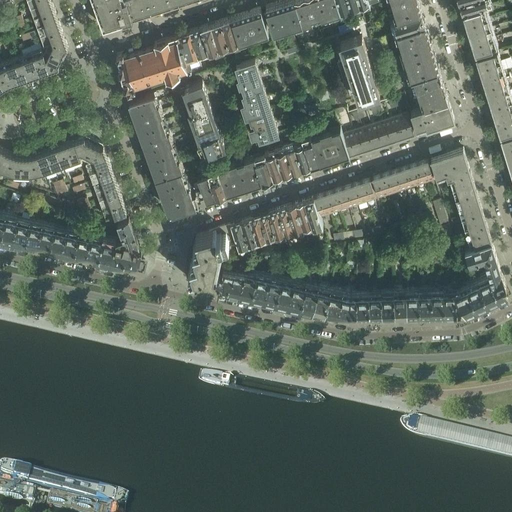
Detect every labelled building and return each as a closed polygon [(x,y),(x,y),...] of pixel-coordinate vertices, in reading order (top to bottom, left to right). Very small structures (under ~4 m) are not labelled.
[(52,0),(48,0),(31,6),(34,15),(55,8),(52,0)] [(94,0),(95,2),(104,26),(124,20),(124,19),(130,17),(130,18),(139,15),(139,14),(146,12),(158,8),(166,6),(178,2),(182,0),(94,0)] [(303,20),(296,0),(279,0),(266,5),(275,32),(304,22),(303,20)] [(312,18),(306,0),(296,0),(303,20),(312,18)] [(322,14),(316,0),(306,0),(312,18),(322,14)] [(327,0),(316,0),(322,14),(331,11),(327,0)] [(338,0),(327,0),(331,11),(341,8),(338,0)] [(348,0),(338,0),(341,8),(350,5),(348,0)] [(418,0),(392,0),(396,13),(398,18),(422,10),(420,5),(418,0)] [(491,0),(462,0),(460,1),(464,12),(485,5),(493,3),(491,0)] [(485,5),(464,12),(465,15),(466,15),(468,22),(488,16),(485,5)] [(261,6),(232,16),(239,39),(269,29),(261,6)] [(55,8),(34,15),(38,25),(58,17),(55,8)] [(422,10),(398,18),(391,20),(392,24),(395,24),(397,30),(425,22),(424,18),(426,17),(425,15),(423,14),(422,10)] [(22,13),(18,15),(17,15),(21,26),(26,25),(22,13)] [(365,19),(364,15),(350,19),(351,23),(365,19)] [(232,16),(221,19),(229,42),(234,40),(236,44),(241,43),(239,39),(232,16)] [(488,16),(468,22),(470,29),(469,29),(470,32),(491,26),(488,16)] [(58,17),(38,25),(41,34),(62,26),(58,17)] [(221,19),(212,22),(220,49),(225,48),(224,44),(229,42),(221,19)] [(212,22),(201,26),(209,49),(215,47),(216,51),(220,49),(212,22)] [(425,22),(397,30),(405,53),(433,45),(431,41),(433,40),(432,37),(430,37),(428,29),(429,28),(428,26),(427,26),(425,22)] [(0,34),(16,29),(14,24),(0,29),(0,34)] [(62,26),(41,34),(44,43),(65,35),(62,26)] [(201,26),(190,29),(198,52),(209,49),(201,26)] [(284,29),(289,44),(297,42),(292,26),(284,29)] [(491,26),(470,32),(471,35),(472,35),(474,42),(494,35),(491,26)] [(198,52),(190,29),(179,33),(176,34),(188,71),(189,74),(203,69),(198,52)] [(32,31),(22,34),(24,39),(33,36),(32,31)] [(188,71),(176,34),(169,37),(169,36),(155,41),(156,45),(125,55),(124,51),(117,54),(129,90),(136,88),(134,85),(144,81),(145,85),(154,82),(155,85),(189,74),(188,71)] [(362,34),(341,41),(359,98),(380,91),(366,49),(367,49),(362,34)] [(12,35),(3,38),(6,48),(16,44),(12,35)] [(65,35),(44,43),(45,46),(65,55),(69,47),(65,35)] [(386,35),(380,36),(394,81),(400,80),(386,35)] [(494,35),(474,42),(476,48),(475,49),(476,52),(497,45),(494,35)] [(392,82),(380,44),(374,46),(386,84),(392,82)] [(433,45),(405,53),(412,77),(440,68),(438,64),(440,63),(439,60),(437,60),(435,52),(436,51),(435,49),(434,49),(433,45)] [(65,55),(45,46),(42,47),(50,67),(62,63),(65,55)] [(42,47),(33,50),(41,71),(50,67),(42,47)] [(498,48),(477,54),(478,58),(479,57),(481,64),(501,58),(498,48)] [(33,50),(24,53),(31,74),(41,71),(33,50)] [(24,53),(15,57),(22,77),(31,74),(24,53)] [(511,54),(511,55),(502,57),(505,66),(511,64),(511,54)] [(15,57),(5,60),(13,81),(22,77),(15,57)] [(279,130),(255,57),(236,63),(240,76),(238,76),(240,83),(242,82),(245,91),(243,92),(246,100),(242,102),(246,114),(250,113),(252,120),(254,119),(256,124),(250,126),(251,128),(247,129),(250,139),(254,137),(253,134),(259,132),(260,137),(279,130)] [(501,58),(481,64),(483,71),(482,71),(483,74),(504,68),(501,58)] [(5,60),(0,62),(0,79),(4,85),(6,84),(8,83),(13,81),(5,60)] [(440,68),(412,77),(418,97),(422,95),(425,105),(449,98),(440,68)] [(504,68),(483,74),(484,77),(485,77),(487,84),(507,78),(504,68)] [(203,78),(179,87),(184,102),(190,100),(193,106),(190,107),(200,135),(203,134),(208,148),(225,142),(203,78)] [(507,78),(487,84),(489,91),(488,91),(489,94),(510,87),(507,78)] [(511,93),(510,87),(489,94),(490,97),(491,96),(493,103),(511,97),(511,93)] [(158,99),(154,90),(130,98),(133,108),(158,99)] [(391,107),(401,104),(399,97),(389,100),(391,107)] [(511,97),(493,103),(495,110),(494,110),(495,113),(511,108),(511,97)] [(449,98),(425,105),(411,110),(417,130),(419,129),(419,128),(436,123),(437,123),(455,118),(452,107),(449,108),(446,100),(448,99),(448,100),(449,99),(449,98)] [(163,109),(160,99),(159,99),(158,99),(133,108),(137,119),(162,110),(163,109)] [(373,113),(383,110),(381,103),(371,106),(373,113)] [(511,108),(495,113),(496,116),(499,123),(511,118),(511,108)] [(165,119),(162,110),(137,119),(140,128),(165,119)] [(415,130),(409,111),(400,113),(406,133),(415,130)] [(406,133),(400,113),(390,117),(396,137),(406,133)] [(396,137),(390,117),(381,119),(388,139),(396,137)] [(511,118),(499,123),(501,130),(500,130),(501,133),(511,129),(511,118)] [(168,127),(165,119),(140,128),(144,136),(168,127)] [(388,139),(381,119),(371,123),(377,143),(388,139)] [(371,123),(362,125),(369,145),(377,143),(371,123)] [(312,133),(321,161),(350,152),(350,151),(343,132),(341,124),(340,124),(340,126),(332,128),(332,127),(321,131),(321,132),(313,135),(312,133)] [(362,125),(352,129),(359,149),(369,145),(362,125)] [(173,138),(170,128),(170,127),(168,127),(144,136),(147,147),(172,138),(173,138)] [(352,129),(343,132),(350,151),(359,149),(352,129)] [(511,132),(502,136),(503,139),(504,139),(506,146),(511,143),(511,132)] [(302,137),(304,142),(311,164),(321,161),(312,133),(302,137)] [(87,134),(75,138),(83,159),(86,158),(95,138),(87,134)] [(75,138),(66,141),(74,162),(83,159),(75,138)] [(103,141),(95,138),(86,158),(87,161),(107,153),(103,141)] [(175,147),(172,138),(147,147),(150,156),(175,147)] [(293,141),(294,145),(301,167),(311,164),(304,142),(298,143),(297,140),(293,141)] [(66,141),(57,144),(64,165),(74,162),(66,141)] [(283,144),(284,148),(292,171),(301,167),(294,145),(288,147),(287,143),(283,144)] [(57,144),(48,148),(55,169),(64,165),(57,144)] [(1,145),(0,145),(0,169),(0,170),(9,150),(6,148),(5,148),(3,146),(1,145)] [(274,147),(275,151),(282,174),(292,171),(284,148),(279,150),(278,146),(274,147)] [(467,169),(465,160),(468,159),(464,146),(431,156),(437,177),(447,174),(448,176),(450,176),(470,169),(471,169),(470,167),(470,168),(467,169)] [(154,165),(178,156),(175,147),(150,156),(154,165)] [(48,148),(38,151),(46,172),(55,169),(48,148)] [(12,151),(10,150),(9,150),(0,170),(15,175),(19,153),(17,152),(14,152),(12,151)] [(273,177),(282,174),(275,151),(269,153),(268,150),(265,151),(265,152),(273,177)] [(38,151),(34,153),(29,153),(30,175),(32,175),(46,172),(38,151)] [(265,152),(260,153),(260,152),(253,154),(262,180),(273,177),(265,152)] [(21,153),(19,153),(15,175),(29,175),(30,175),(29,153),(28,153),(23,154),(21,153)] [(107,153),(87,161),(90,170),(111,163),(107,153)] [(245,158),(237,161),(246,186),(262,180),(253,154),(244,157),(245,158)] [(182,166),(184,166),(180,155),(178,156),(154,165),(157,175),(182,166)] [(435,177),(429,157),(419,160),(426,180),(435,177)] [(227,164),(219,167),(227,192),(246,186),(237,161),(237,159),(226,163),(227,164)] [(426,180),(419,160),(410,163),(416,183),(426,180)] [(111,163),(90,170),(93,179),(114,172),(111,163)] [(416,183),(410,163),(401,166),(407,186),(416,183)] [(198,174),(207,198),(227,192),(219,167),(219,165),(208,169),(208,171),(198,174)] [(160,183),(185,174),(182,166),(157,175),(160,183)] [(407,186),(401,166),(391,169),(398,189),(407,186)] [(398,189),(391,169),(382,173),(389,193),(398,189)] [(473,178),(473,175),(472,176),(470,169),(450,176),(453,185),(473,178)] [(114,172),(93,179),(96,188),(117,181),(114,172)] [(73,176),(75,181),(84,178),(83,173),(73,176)] [(389,193),(382,173),(373,176),(380,195),(389,193)] [(163,191),(188,183),(185,174),(160,183),(163,191)] [(377,196),(370,176),(361,179),(368,199),(377,196)] [(68,189),(63,177),(54,181),(58,193),(68,189)] [(6,183),(18,187),(20,182),(8,178),(6,183)] [(473,178),(453,185),(456,194),(476,188),(474,181),(473,178)] [(368,199),(361,179),(352,182),(358,202),(368,199)] [(117,181),(96,188),(100,198),(120,190),(117,181)] [(86,187),(84,182),(73,186),(75,191),(86,187)] [(166,200),(193,191),(190,182),(188,183),(163,191),(166,200)] [(358,202),(352,182),(343,185),(349,205),(358,202)] [(349,205),(343,185),(333,188),(340,208),(349,205)] [(340,208),(333,188),(324,192),(330,211),(340,208)] [(476,188),(456,194),(459,204),(479,198),(479,195),(478,195),(476,188)] [(75,202),(32,189),(30,194),(73,207),(75,202)] [(120,190),(100,198),(103,207),(124,200),(120,190)] [(199,201),(196,190),(193,191),(166,200),(169,208),(173,210),(199,201)] [(330,211),(324,192),(315,195),(321,215),(330,211)] [(315,195),(304,198),(313,222),(318,221),(318,224),(324,222),(321,215),(315,195)] [(91,207),(87,196),(77,199),(81,210),(91,207)] [(443,205),(441,197),(434,200),(436,207),(443,205)] [(304,198),(295,201),(303,225),(308,223),(309,226),(313,225),(312,222),(313,222),(304,198)] [(479,198),(459,204),(462,214),(482,208),(480,201),(479,198)] [(124,200),(103,207),(107,217),(128,212),(124,200)] [(295,201),(286,204),(295,230),(304,228),(303,225),(295,201)] [(286,204),(277,207),(286,233),(295,230),(286,204)] [(443,205),(436,207),(438,215),(446,212),(443,205)] [(277,207),(268,210),(277,236),(286,233),(277,207)] [(482,208),(462,214),(465,224),(485,217),(485,214),(484,215),(482,208)] [(268,210),(259,213),(268,239),(277,236),(268,210)] [(19,214),(6,211),(0,237),(3,238),(3,239),(9,240),(10,239),(12,240),(19,214)] [(446,212),(438,215),(441,222),(449,220),(446,212)] [(259,213),(250,216),(258,242),(268,239),(259,213)] [(19,214),(12,240),(15,241),(15,242),(22,243),(22,242),(24,243),(31,216),(19,214)] [(140,258),(142,250),(139,249),(140,244),(129,215),(118,219),(120,226),(117,227),(119,235),(116,236),(110,262),(112,263),(112,264),(119,266),(119,265),(143,270),(143,268),(145,268),(146,262),(145,261),(145,260),(140,258)] [(43,219),(31,216),(24,243),(27,243),(27,244),(34,246),(34,245),(36,246),(43,219)] [(250,216),(241,219),(250,245),(258,242),(250,216)] [(485,217),(465,224),(468,233),(488,227),(486,220),(485,217)] [(55,222),(43,219),(36,246),(39,246),(39,247),(46,249),(46,248),(49,248),(55,222)] [(241,219),(231,222),(235,235),(240,248),(250,245),(241,219)] [(67,225),(55,222),(49,248),(52,249),(51,250),(58,252),(58,251),(61,251),(67,225)] [(196,233),(197,234),(198,234),(198,237),(201,245),(193,247),(194,248),(195,248),(195,251),(197,259),(190,262),(191,262),(192,262),(192,265),(194,274),(192,274),(192,275),(195,274),(197,282),(200,283),(199,283),(219,288),(222,272),(214,270),(220,240),(223,241),(224,238),(235,235),(231,222),(196,233)] [(441,224),(444,233),(452,231),(449,222),(441,224)] [(79,228),(67,225),(61,251),(64,252),(63,253),(70,254),(71,253),(73,254),(79,228)] [(488,227),(468,233),(471,244),(492,238),(491,234),(490,234),(488,227)] [(92,230),(79,228),(73,254),(76,255),(76,256),(83,257),(83,256),(85,257),(92,230)] [(104,233),(92,230),(85,257),(88,257),(88,258),(95,260),(95,259),(98,260),(104,233)] [(452,231),(444,233),(447,242),(455,240),(452,231)] [(116,236),(104,233),(98,260),(100,260),(100,261),(107,263),(107,262),(110,262),(116,236)] [(492,238),(471,244),(464,246),(466,251),(467,251),(470,258),(484,254),(496,250),(492,238)] [(455,240),(447,242),(450,251),(458,249),(455,240)] [(496,250),(484,254),(489,270),(493,272),(502,269),(496,250)] [(224,265),(222,272),(219,288),(227,289),(240,292),(245,268),(224,265)] [(257,269),(245,268),(240,292),(242,292),(242,293),(249,295),(249,294),(251,295),(257,269)] [(269,271),(257,269),(251,295),(254,295),(254,296),(261,298),(261,297),(263,297),(269,271)] [(502,269),(493,272),(489,270),(489,271),(500,296),(509,292),(504,282),(507,280),(502,269)] [(281,274),(269,271),(263,297),(266,298),(266,299),(273,301),(273,300),(275,300),(281,274)] [(500,296),(489,271),(478,276),(489,301),(492,300),(492,301),(498,298),(498,297),(500,296)] [(294,277),(281,274),(275,300),(279,301),(278,302),(285,303),(285,302),(288,303),(294,277)] [(489,301),(478,276),(466,281),(477,307),(480,305),(481,306),(487,303),(487,302),(489,301)] [(306,279),(294,277),(288,303),(291,304),(291,305),(297,306),(298,305),(300,306),(306,279)] [(318,282),(310,281),(306,279),(300,306),(303,306),(303,307),(310,309),(310,308),(312,309),(318,282)] [(460,284),(456,284),(457,312),(459,316),(467,312),(477,307),(466,281),(460,284)] [(331,285),(318,282),(312,309),(315,309),(315,310),(322,312),(322,311),(325,312),(331,285)] [(456,284),(444,285),(444,313),(448,313),(448,314),(455,313),(455,312),(457,312),(456,284)] [(344,288),(331,285),(325,312),(327,312),(327,313),(334,315),(334,314),(338,314),(344,288)] [(444,285),(431,286),(432,313),(435,313),(435,314),(442,314),(442,313),(444,313),(444,285)] [(419,286),(406,287),(407,314),(410,314),(410,315),(417,315),(417,314),(420,314),(419,286)] [(431,286),(419,286),(420,314),(423,314),(423,315),(430,314),(430,313),(432,313),(431,286)] [(395,287),(382,288),(383,315),(385,315),(385,316),(392,316),(392,315),(395,315),(395,287)] [(406,287),(395,287),(395,315),(398,315),(398,316),(405,315),(405,314),(407,314),(406,287)] [(350,290),(344,288),(338,314),(349,317),(357,319),(358,316),(357,289),(350,290)] [(382,288),(369,289),(371,316),(373,316),(373,317),(380,316),(380,315),(383,315),(382,288)] [(369,289),(357,289),(358,316),(360,316),(360,317),(368,317),(367,316),(371,316),(369,289)]
